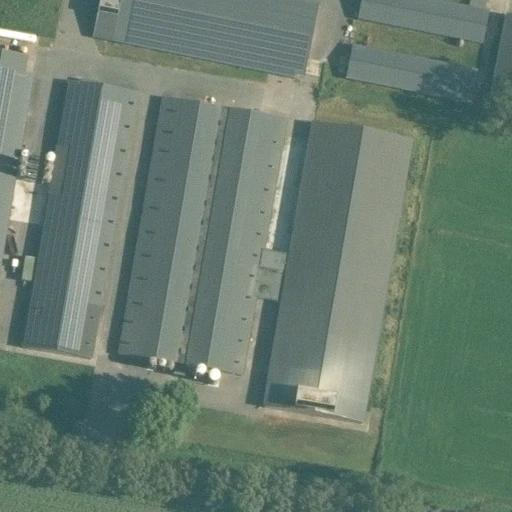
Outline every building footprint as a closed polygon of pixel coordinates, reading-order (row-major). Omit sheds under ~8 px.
[(273,0),(100,0),(92,39),(294,80),(295,75),(306,77),(320,9),(273,0)] [(470,2),(468,11),(412,0),(363,0),(359,22),(483,47),(490,15),(483,14),(485,5),(470,2)] [(490,101),(511,104),(511,20),(504,20),(490,101)] [(352,47),(345,79),(470,104),(476,72),(352,47)] [(0,264),(33,78),(24,76),(0,72),(0,264)] [(34,278),(22,349),(90,361),(102,290),(137,97),(69,85),(34,278)] [(244,360),(254,303),(281,307),(263,409),(362,426),(411,142),(312,125),(286,274),(260,269),(287,121),(165,102),(122,337),(118,356),(173,366),(171,375),(184,377),(185,368),(240,378),(244,360)]
